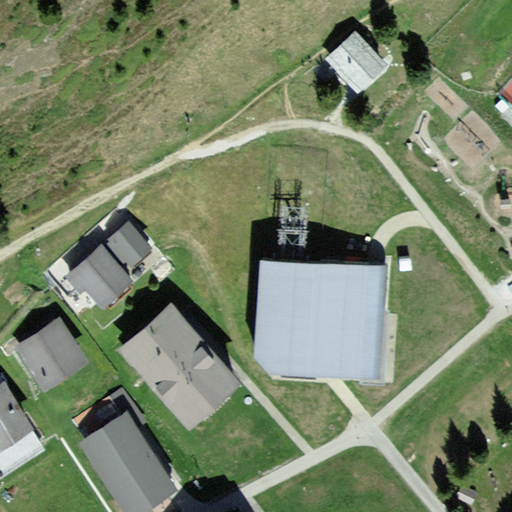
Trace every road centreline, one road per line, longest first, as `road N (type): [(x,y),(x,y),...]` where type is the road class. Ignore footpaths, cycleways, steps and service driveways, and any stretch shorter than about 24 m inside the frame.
road 1 (track): [(170,159),(394,0)]
road 2 (residential): [(368,425),(511,304)]
road 3 (residential): [(209,511),(368,425)]
